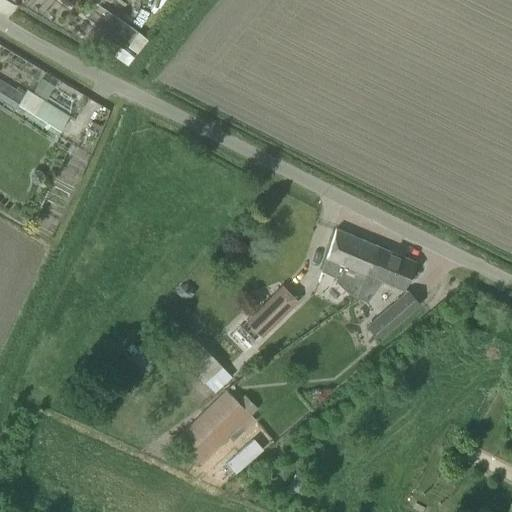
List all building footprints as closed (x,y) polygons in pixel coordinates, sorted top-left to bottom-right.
[(146,0),(158,10),(167,0),(146,0)] [(137,31),(126,44),(135,52),(147,39),(137,31)] [(46,97),(53,83),(41,76),(33,90),(46,97)] [(0,98),(8,104),(16,90),(0,79),(0,98)] [(68,114),(27,88),(15,108),(56,134),(68,114)] [(353,296),(374,244),(335,228),(318,269),(335,277),(334,280),(349,294),(353,296)] [(353,296),(367,301),(381,280),(402,289),(414,261),(374,244),(353,296)] [(178,289),(177,294),(183,299),(191,297),(192,289),(186,284),(181,285),(179,287),(178,289)] [(247,320),(261,334),(295,300),(281,286),(247,320)] [(366,326),(378,339),(418,304),(406,291),(366,326)] [(214,392),(231,376),(206,348),(189,364),(214,392)] [(251,414),(257,408),(244,394),(237,401),(224,388),(174,438),(201,464),(251,414)]
